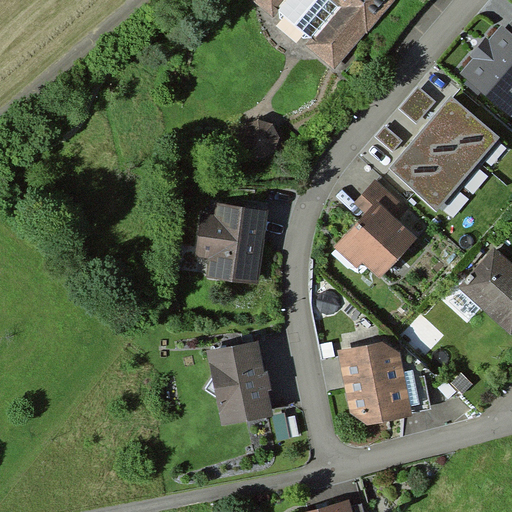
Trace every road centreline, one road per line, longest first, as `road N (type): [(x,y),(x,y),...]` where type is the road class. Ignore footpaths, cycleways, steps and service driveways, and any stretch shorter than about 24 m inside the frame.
road 1 (residential): [(327,469),(295,283),(313,191),(473,0)]
road 2 (residential): [(327,469),(136,511)]
road 3 (residential): [(511,423),(327,469)]
road 4 (residential): [(0,115),(133,0)]
